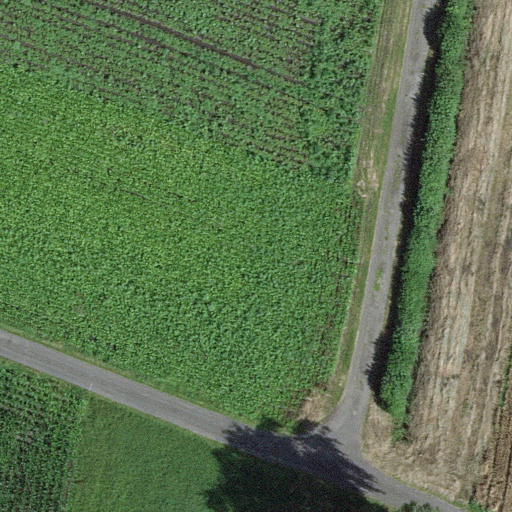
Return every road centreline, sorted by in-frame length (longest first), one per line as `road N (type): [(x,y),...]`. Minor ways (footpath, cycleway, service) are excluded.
road 1 (track): [(427,0),(346,477)]
road 2 (track): [(0,345),(419,511)]
